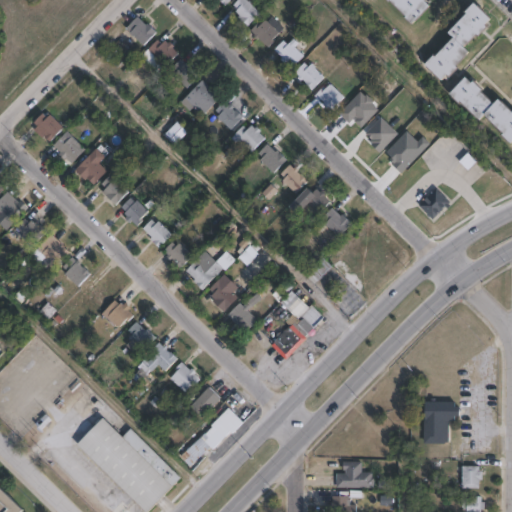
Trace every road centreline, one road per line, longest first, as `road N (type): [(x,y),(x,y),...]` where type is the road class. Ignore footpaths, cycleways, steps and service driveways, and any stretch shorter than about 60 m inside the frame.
road 1 (secondary): [(511,209),(427,265),(182,511)]
road 2 (residential): [(294,446),(286,407),(0,121)]
road 3 (residential): [(466,276),(178,0)]
road 4 (secondary): [(227,511),(448,291),(511,245)]
road 5 (residential): [(0,109),(106,0)]
